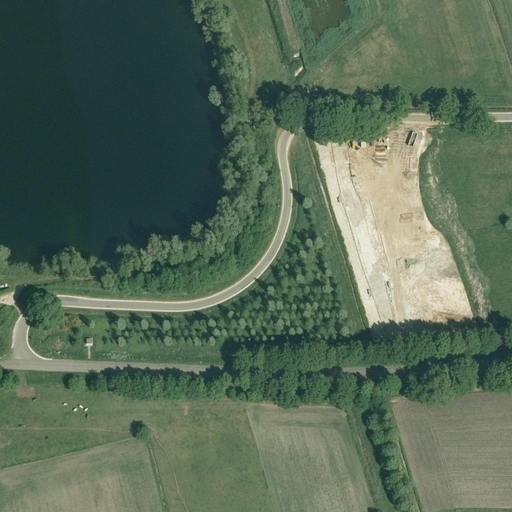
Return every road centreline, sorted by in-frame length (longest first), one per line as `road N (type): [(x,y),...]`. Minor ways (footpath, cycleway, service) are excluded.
road 1 (unclassified): [(19,364),(21,326),(47,301),(184,307),(214,301),(250,278),(282,229),(282,140),(297,124),(327,117),(511,117)]
road 2 (unclassified): [(19,364),(359,375),(511,361)]
